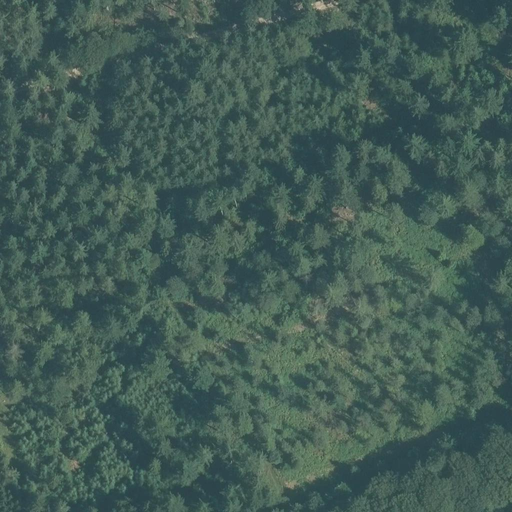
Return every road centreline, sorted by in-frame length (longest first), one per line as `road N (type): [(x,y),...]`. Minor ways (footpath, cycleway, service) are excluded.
road 1 (track): [(280,511),(273,466),(75,131),(60,74)]
road 2 (track): [(0,93),(322,0)]
road 3 (track): [(342,511),(511,438)]
